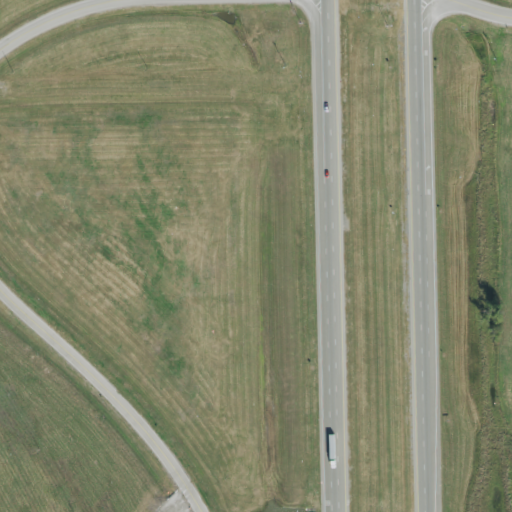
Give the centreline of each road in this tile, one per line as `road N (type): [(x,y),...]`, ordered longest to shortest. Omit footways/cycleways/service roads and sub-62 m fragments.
road 1 (tertiary): [(0,54),(69,15),(118,1),(470,6),(511,19)]
road 2 (trunk): [(432,511),(421,0)]
road 3 (trunk): [(333,0),(343,511)]
road 4 (tertiary): [(0,290),(127,411),(201,511)]
